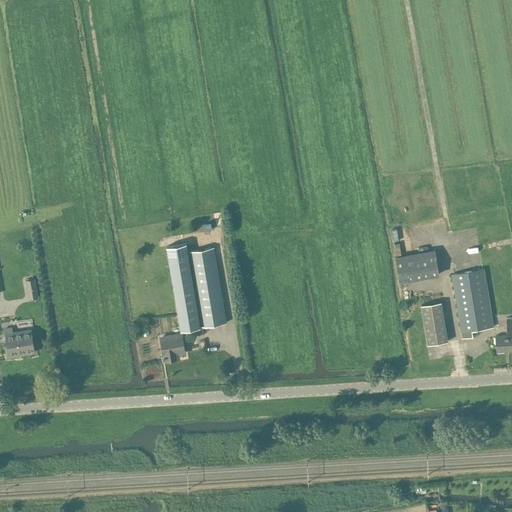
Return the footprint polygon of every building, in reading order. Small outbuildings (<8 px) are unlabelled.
[(200,327),(186,243),(166,246),(180,330),(200,327)] [(226,322),(214,247),(189,251),(201,326),(226,322)] [(435,249),(394,257),(399,282),(439,275),(435,249)] [(483,268),(452,273),(462,332),(463,338),(473,336),(472,330),(493,327),(492,325),(496,325),(495,321),(492,321),(483,268)] [(34,279),(26,281),(27,289),(28,289),(36,288),(34,279)] [(447,341),(441,302),(421,305),(427,345),(447,341)] [(507,335),(495,336),(496,352),(511,350),(511,322),(511,317),(506,318),(507,335)] [(12,332),(11,327),(4,328),(8,356),(34,352),(31,329),(12,332)] [(184,352),(181,334),(160,338),(163,356),(162,356),(163,361),(179,358),(179,353),(184,352)]
